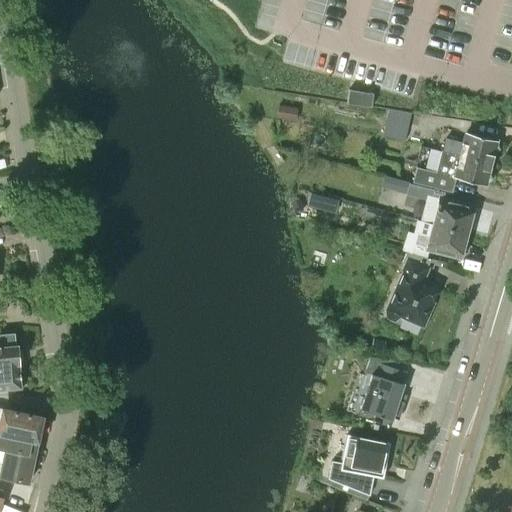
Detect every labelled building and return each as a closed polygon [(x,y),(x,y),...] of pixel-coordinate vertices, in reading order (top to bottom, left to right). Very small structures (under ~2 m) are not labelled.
[(370,106),(373,93),(348,90),(346,102),(370,106)] [(295,121),(297,109),(278,106),(276,118),(295,121)] [(402,144),(409,117),(387,112),(381,138),(402,144)] [(465,131),(462,143),(445,138),(441,151),(491,161),(494,151),(497,149),(495,145),(497,139),(465,131)] [(487,175),(491,161),(441,151),(437,166),(449,169),(450,165),(456,167),(453,177),(485,186),(486,181),(489,178),(487,175)] [(473,207),(442,199),(444,192),(409,183),(406,193),(427,199),(422,219),(467,230),(473,207)] [(314,209),(333,213),(337,200),(318,195),(314,209)] [(422,219),(421,221),(415,220),(412,233),(405,232),(401,250),(425,258),(428,249),(459,257),(462,246),(467,230),(422,219)] [(433,301),(438,289),(420,281),(426,267),(425,267),(429,259),(405,252),(400,263),(406,265),(386,309),(387,317),(393,319),(399,315),(422,325),(432,301),(433,301)] [(16,346),(14,346),(13,334),(0,335),(0,389),(19,387),(18,366),(16,346)] [(369,347),(381,350),(383,341),(372,338),(369,347)] [(401,383),(405,372),(396,368),(398,360),(381,358),(381,359),(370,357),(369,359),(365,357),(362,365),(367,367),(365,372),(372,374),(360,408),(391,419),(392,417),(398,419),(406,395),(399,393),(402,386),(403,384),(401,383)] [(0,434),(36,442),(36,443),(42,416),(1,407),(1,408),(0,407),(0,434)] [(36,442),(0,434),(0,476),(27,483),(36,442)] [(372,476),(382,478),(389,443),(346,434),(340,463),(330,461),(327,478),(368,495),(372,476)]
